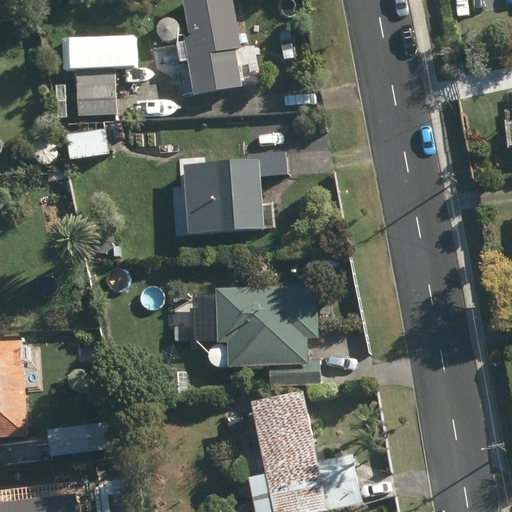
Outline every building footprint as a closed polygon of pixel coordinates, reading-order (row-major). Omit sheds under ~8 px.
[(195,45),(182,48),(186,66),(197,64),(205,99),(251,89),(243,52),(251,50),(239,0),(190,0),(200,41),(194,42),(195,45)] [(123,68),(85,69),(86,118),(123,117),(123,68)] [(307,93),(260,92),(259,100),(242,100),(241,116),(306,118),(307,93)] [(124,123),(109,125),(111,133),(73,139),(77,163),(117,157),(117,154),(125,153),(124,144),(128,144),(124,123)] [(152,129),(132,130),(133,145),(152,144),(152,129)] [(293,155),(257,158),(257,163),(193,168),(199,238),(274,232),(269,180),(295,178),(293,155)] [(143,190),(120,193),(126,258),(149,256),(143,190)] [(315,292),(225,294),(226,308),(218,308),(218,328),(226,328),(227,371),(268,370),(268,390),(317,389),(316,363),(307,363),(306,330),(316,330),(315,292)] [(0,347),(0,442),(44,437),(36,370),(55,370),(56,380),(71,380),(71,369),(85,369),(84,339),(34,340),(34,343),(0,347)] [(282,481),(263,485),(268,511),(347,511),(370,508),(360,457),(331,463),(318,398),(268,408),(282,481)] [(121,413),(99,414),(99,430),(122,429),(121,413)] [(93,429),(55,433),(58,459),(96,454),(93,429)] [(101,459),(120,459),(120,435),(101,435),(101,459)]
